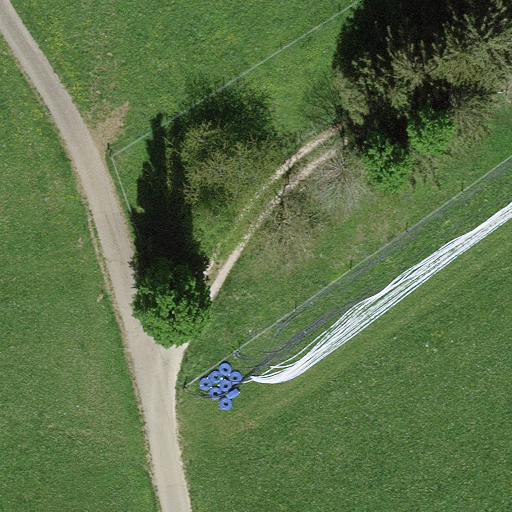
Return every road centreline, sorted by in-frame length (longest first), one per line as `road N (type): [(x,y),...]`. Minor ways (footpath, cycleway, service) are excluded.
road 1 (track): [(0,22),(84,179),(122,337),(145,391),(237,227),(344,142),(511,45)]
road 2 (unclassified): [(181,511),(145,391)]
